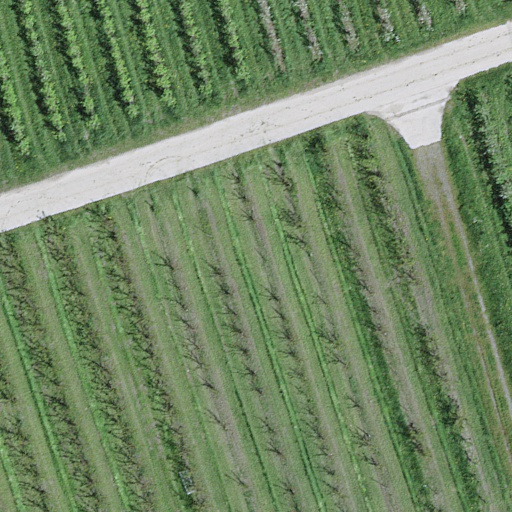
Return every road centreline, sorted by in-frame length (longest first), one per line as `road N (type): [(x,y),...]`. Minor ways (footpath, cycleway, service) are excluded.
road 1 (track): [(0,226),(511,52)]
road 2 (track): [(406,89),(511,456)]
